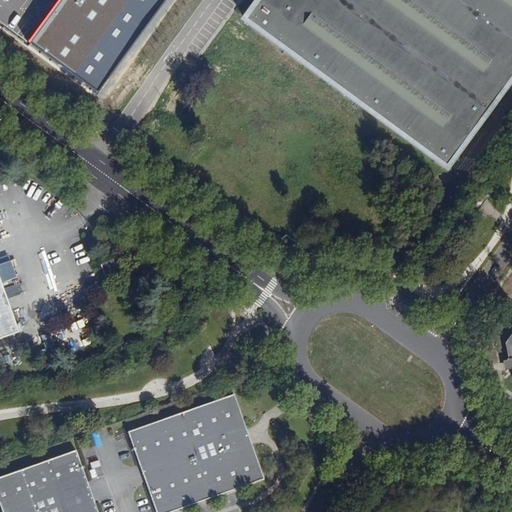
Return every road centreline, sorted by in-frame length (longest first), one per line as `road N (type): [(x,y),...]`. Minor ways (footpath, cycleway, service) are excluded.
road 1 (unclassified): [(0,98),(300,318)]
road 2 (unclassified): [(431,354),(363,304),(319,304),(300,318)]
road 3 (unclassified): [(300,318),(294,363),(368,430)]
road 4 (residential): [(511,244),(431,354)]
